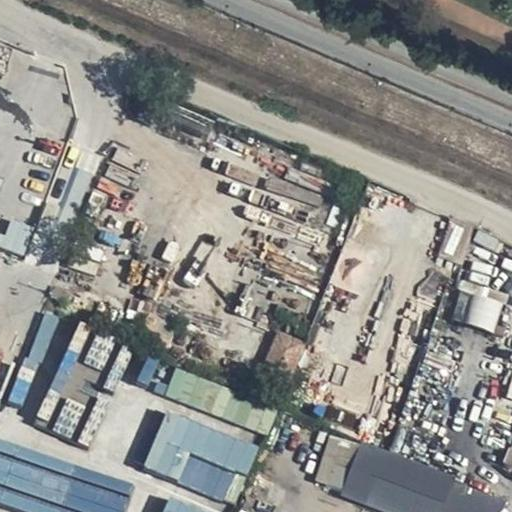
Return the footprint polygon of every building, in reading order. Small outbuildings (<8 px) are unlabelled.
[(5,248),(28,254),(35,225),(12,220),(5,248)] [(446,243),(470,252),(476,236),(451,227),(446,243)] [(463,275),(470,252),(446,243),(438,266),(463,275)] [(495,332),(504,305),(464,292),(456,320),(495,332)] [(154,303),(143,331),(172,342),(183,314),(154,303)] [(283,336),(265,382),(291,393),(310,347),(283,336)] [(269,433),(278,406),(178,370),(168,397),(269,433)] [(234,504),(257,446),(167,412),(145,469),(234,504)] [(0,505),(23,511),(126,511),(134,487),(0,447),(0,505)] [(501,511),(503,508),(449,489),(441,511),(501,511)] [(204,511),(169,498),(163,511),(204,511)]
